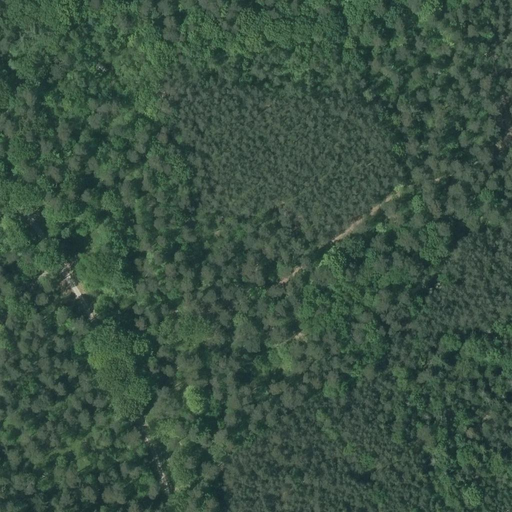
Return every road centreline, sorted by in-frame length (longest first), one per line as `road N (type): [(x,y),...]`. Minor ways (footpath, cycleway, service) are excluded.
road 1 (track): [(0,180),(107,346),(172,511)]
road 2 (track): [(352,0),(299,23),(22,19),(0,11)]
